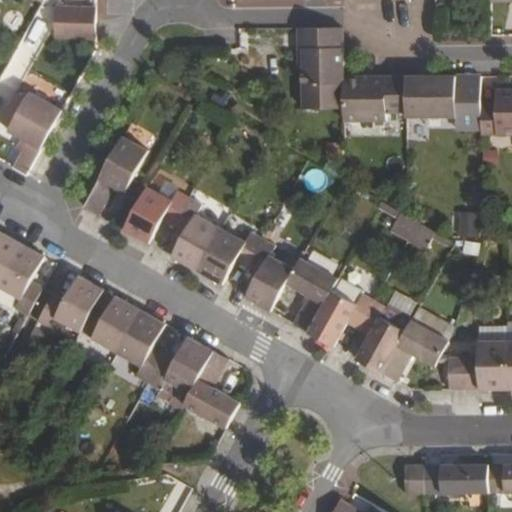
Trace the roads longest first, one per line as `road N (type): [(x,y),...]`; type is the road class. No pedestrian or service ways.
road 1 (residential): [(511,53),(422,55),(351,17),(220,18),(198,5)]
road 2 (residential): [(291,364),(35,214)]
road 3 (residential): [(35,214),(154,10)]
road 4 (residential): [(291,364),(210,511)]
road 5 (residential): [(511,432),(417,434),(363,410)]
